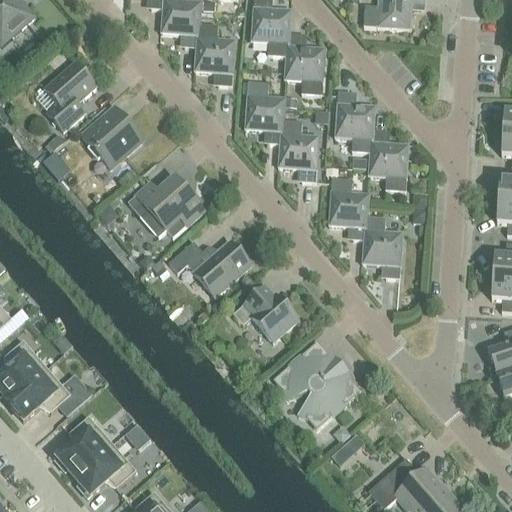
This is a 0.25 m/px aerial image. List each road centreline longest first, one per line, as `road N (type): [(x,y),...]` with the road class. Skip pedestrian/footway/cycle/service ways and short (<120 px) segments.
road 1 (residential): [(441,400),(82,0)]
road 2 (residential): [(441,400),(461,164)]
road 3 (residential): [(461,164),(311,0)]
road 4 (residential): [(461,164),(471,0)]
